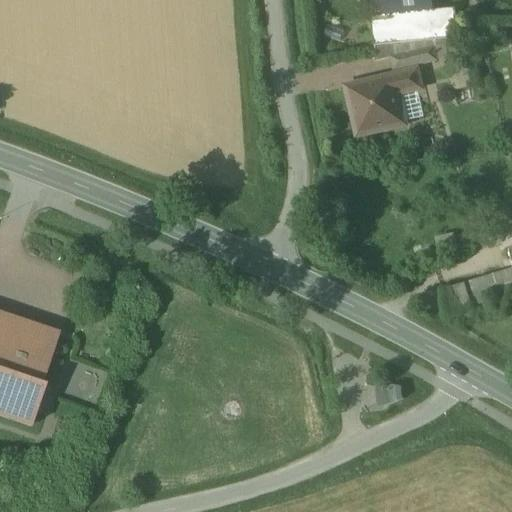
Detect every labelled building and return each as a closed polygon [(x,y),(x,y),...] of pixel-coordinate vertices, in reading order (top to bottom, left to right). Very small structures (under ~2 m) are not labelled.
[(373,0),(374,6),(373,6),(375,21),(372,21),(372,25),(393,23),(393,21),(425,18),(425,17),(423,0),(373,0)] [(455,14),(425,17),(425,18),(393,21),(393,23),(372,25),(375,46),(443,39),(458,38),(455,14)] [(443,39),(375,46),(376,57),(374,62),(391,58),(444,46),(443,39)] [(444,46),(391,58),(393,72),(446,59),(444,46)] [(417,72),(346,88),(357,139),(404,128),(397,97),(421,91),(417,72)] [(511,269),(441,291),(447,313),(511,294),(511,269)] [(59,333),(0,312),(0,418),(30,429),(41,397),(45,385),(42,384),(59,333)] [(391,391),(378,389),(378,390),(379,398),(380,406),(380,407),(393,402),(393,404),(391,405),(391,406),(405,400),(405,399),(402,400),(401,395),(401,390),(404,391),(404,390),(389,387),(389,388),(392,388),(391,391)]
